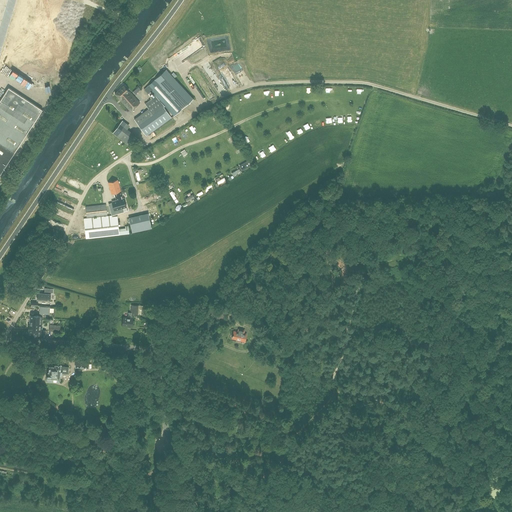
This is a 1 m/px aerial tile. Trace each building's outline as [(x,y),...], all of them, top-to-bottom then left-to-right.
[(201,43),(188,50),(191,57),(205,50),(201,43)] [(222,56),(217,61),(221,66),(226,61),(222,56)] [(149,109),(134,119),(146,136),(172,118),(164,107),(164,106),(174,116),(193,98),(166,69),(144,89),(148,94),(151,91),(153,94),(155,96),(145,104),(149,109)] [(39,89),(42,84),(29,77),(26,82),(39,89)] [(123,86),(114,94),(130,112),(139,103),(123,86)] [(0,174),(42,110),(30,102),(8,87),(0,100),(0,174)] [(130,122),(120,133),(131,143),(136,137),(133,135),(136,132),(131,128),(133,124),(130,122)] [(249,161),(240,166),(242,170),(251,165),(250,164),(251,163),(250,161),(249,162),(249,161)] [(119,209),(123,208),(126,207),(125,203),(126,203),(125,202),(124,198),(123,198),(118,180),(108,182),(111,194),(114,193),(117,192),(119,198),(116,199),(116,200),(112,202),(112,203),(113,205),(109,206),(112,215),(120,212),(119,209)] [(171,189),(178,185),(175,180),(168,184),(171,189)] [(87,218),(107,215),(106,205),(85,207),(87,218)] [(148,213),(129,218),(132,232),(152,228),(148,213)] [(125,228),(119,228),(117,216),(112,217),(112,216),(110,216),(84,218),(86,238),(129,233),(129,226),(125,226),(125,228)] [(37,293),(37,300),(50,301),(51,294),(37,293)] [(128,327),(132,327),(133,315),(138,316),(139,308),(145,309),(146,306),(139,305),(132,305),(131,312),(128,312),(128,318),(123,317),(122,325),(128,326),(128,327)] [(217,317),(217,308),(207,308),(207,317),(217,317)] [(36,319),(42,319),(42,316),(35,316),(36,313),(30,313),(30,315),(30,319),(32,319),(32,321),(36,321),(36,319)] [(32,319),(30,319),(29,325),(28,330),(33,331),(33,330),(34,330),(36,330),(42,330),(42,319),(36,319),(36,321),(32,321),(32,319)] [(237,340),(245,342),(247,335),(243,334),(244,331),(239,330),(238,333),(234,332),(232,338),(237,340)] [(89,361),(88,361),(88,360),(77,359),(77,360),(75,360),(75,367),(88,368),(89,361)] [(47,378),(47,379),(47,380),(59,381),(60,378),(60,374),(61,374),(62,373),(68,373),(69,367),(60,366),(61,364),(55,364),(55,366),(50,365),(49,372),(48,371),(48,377),(47,378)] [(0,467),(33,474),(35,464),(30,463),(0,457),(0,467)]
